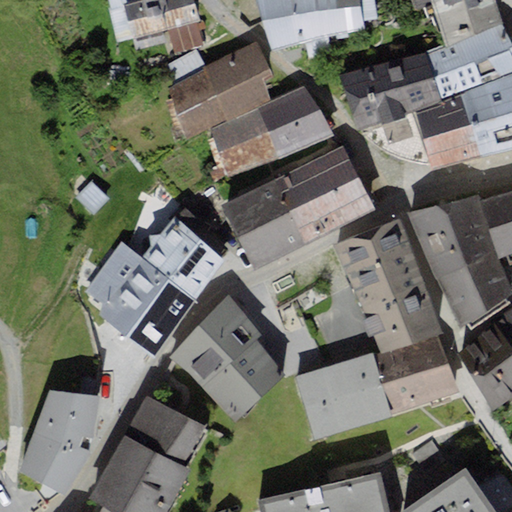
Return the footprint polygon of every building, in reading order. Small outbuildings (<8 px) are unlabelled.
[(106,0),(116,40),(130,37),(133,49),(163,42),(167,57),(205,47),(195,4),(193,0),(106,0)] [(257,0),(261,11),(271,47),(304,41),(309,58),(329,49),(328,43),(349,38),(349,31),(364,29),(364,21),(378,19),(374,0),(257,0)] [(413,0),(415,7),(431,1),(444,42),(501,20),(493,0),(413,0)] [(437,45),(424,50),(440,101),(511,73),(511,45),(511,43),(501,20),(444,42),(437,45)] [(204,68),(166,86),(185,136),(209,125),(268,100),(259,81),(272,76),(256,41),(202,65),(204,68)] [(424,50),(337,72),(342,86),(358,130),(414,109),(440,101),(424,50)] [(511,73),(440,101),(414,109),(358,130),(368,141),(382,148),(397,157),(410,160),(428,161),(430,167),(472,156),(480,154),(511,145),(511,73)] [(312,97),(304,85),(268,100),(209,125),(213,135),(209,137),(217,161),(210,165),(217,181),(335,130),(312,97)] [(341,142),(270,178),(302,240),(373,204),(356,171),(341,142)] [(152,191),(130,168),(117,181),(131,194),(136,189),(145,198),(152,191)] [(253,187),(221,203),(254,265),(302,240),(270,178),(253,187)] [(87,184),(71,201),(89,219),(106,202),(87,184)] [(511,188),(478,198),(498,255),(511,250),(511,188)] [(442,201),(407,210),(434,277),(438,276),(442,286),(461,325),(502,300),(499,295),(509,290),(498,255),(478,198),(477,192),(442,201)] [(174,218),(143,258),(191,295),(200,284),(226,251),(185,207),(174,218)] [(384,223),(333,242),(363,309),(365,315),(362,316),(372,344),(376,342),(380,353),(437,331),(443,329),(399,217),(384,223)] [(150,354),(191,295),(143,258),(121,243),(88,290),(104,300),(96,311),(125,334),(150,354)] [(260,332),(229,292),(199,324),(171,355),(200,381),(256,336),(260,332)] [(511,307),(495,319),(497,323),(511,344),(511,307)] [(487,329),(457,350),(493,409),(511,395),(511,344),(497,323),(487,329)] [(458,389),(437,331),(380,353),(372,355),(390,413),(458,389)] [(283,373),(256,336),(200,381),(235,418),(283,373)] [(372,355),(371,351),(296,374),(313,437),(352,425),(390,413),(372,355)] [(48,388),(18,472),(65,491),(85,455),(90,447),(100,394),(48,388)] [(145,393),(124,431),(183,464),(204,425),(145,393)] [(183,464),(124,431),(90,496),(102,503),(98,510),(101,511),(166,511),(191,470),(183,464)] [(498,511),(466,466),(402,510),(403,511),(498,511)] [(298,491),(259,499),(261,511),(383,511),(376,474),(298,491)]
